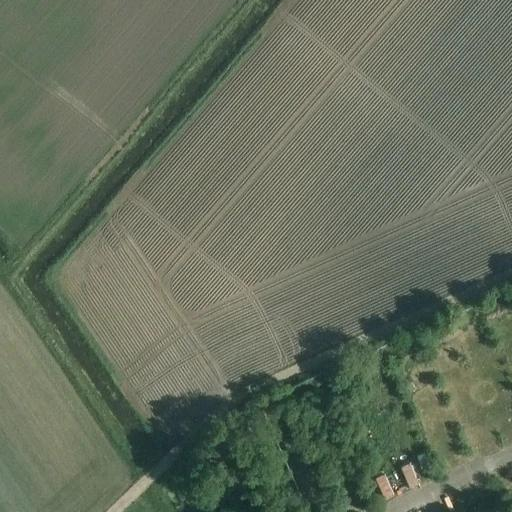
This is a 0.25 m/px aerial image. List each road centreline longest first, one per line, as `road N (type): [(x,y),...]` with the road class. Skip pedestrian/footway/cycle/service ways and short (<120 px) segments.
road 1 (track): [(113,511),(236,398),(511,273)]
road 2 (track): [(0,282),(145,482)]
